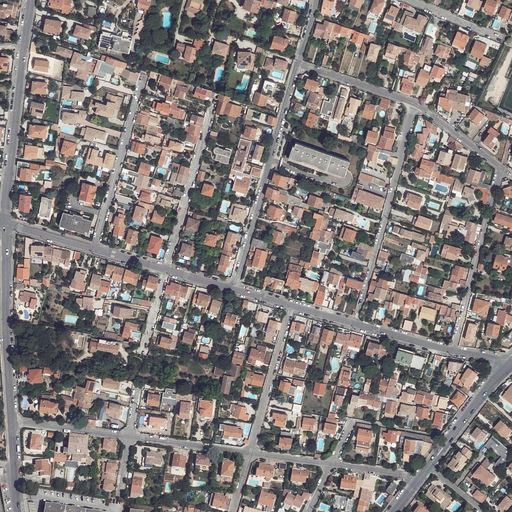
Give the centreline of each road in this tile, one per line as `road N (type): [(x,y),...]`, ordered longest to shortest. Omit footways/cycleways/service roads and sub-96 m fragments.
road 1 (residential): [(232,289),(297,65)]
road 2 (unclassified): [(415,104),(355,325)]
road 3 (residential): [(30,7),(5,221)]
road 4 (residential): [(5,221),(11,420)]
road 5 (unclassified): [(500,167),(452,352)]
road 6 (residential): [(165,270),(214,99)]
road 7 (residential): [(249,453),(291,307)]
road 8 (residential): [(415,104),(297,65)]
road 9 (unclassified): [(129,436),(249,453)]
